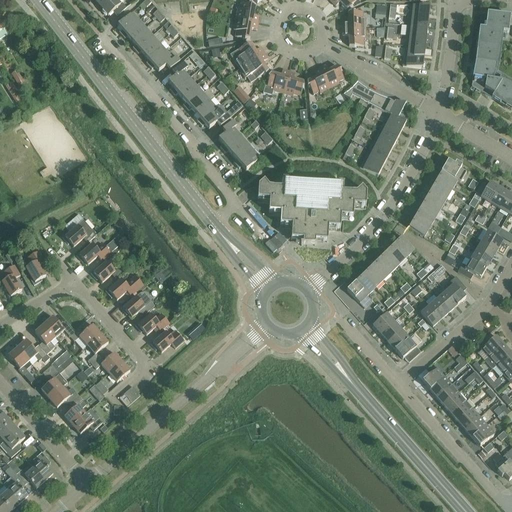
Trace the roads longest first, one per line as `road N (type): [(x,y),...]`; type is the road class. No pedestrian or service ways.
road 1 (tertiary): [(211,222),(36,0)]
road 2 (residential): [(86,481),(266,327)]
road 3 (residential): [(307,291),(393,204),(438,114)]
road 4 (residential): [(235,205),(99,37)]
road 5 (tertiary): [(464,511),(352,384)]
road 6 (residential): [(113,397),(147,365),(73,283)]
road 7 (unclassified): [(506,500),(399,386)]
road 8 (unclassified): [(438,114),(320,43)]
road 9 (residential): [(86,481),(0,384)]
